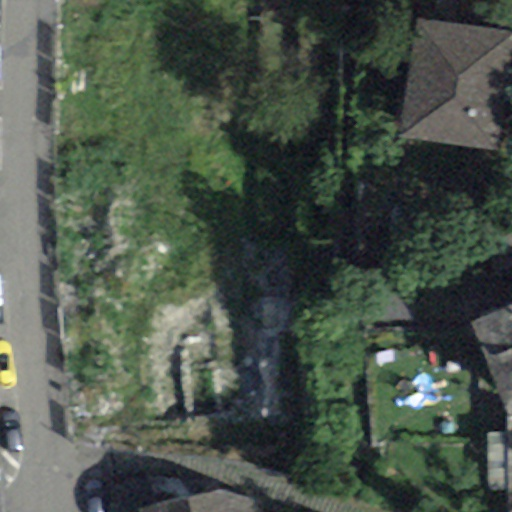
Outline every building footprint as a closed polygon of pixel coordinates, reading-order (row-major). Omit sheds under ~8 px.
[(498,150),(511,52),(511,32),(417,19),(399,136),(498,150)] [(150,135),(68,143),(74,204),(121,199),(124,230),(66,236),(84,419),(176,411),(150,135)] [(294,336),(300,246),(244,243),(239,333),(294,336)] [(511,302),(468,320),(505,407),(511,404),(511,302)] [(227,429),(292,424),(287,351),(221,355),(227,429)] [(256,511),(250,487),(140,511),(256,511)]
